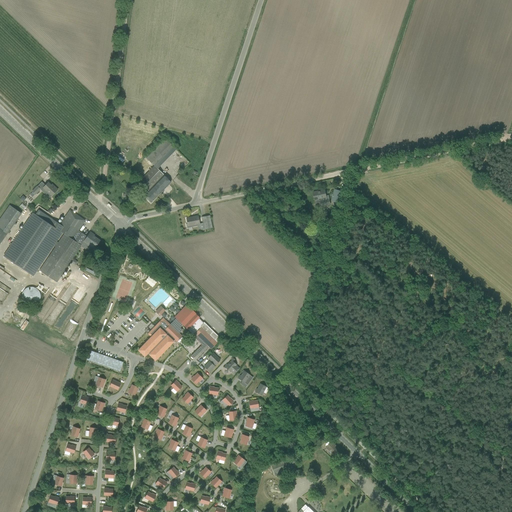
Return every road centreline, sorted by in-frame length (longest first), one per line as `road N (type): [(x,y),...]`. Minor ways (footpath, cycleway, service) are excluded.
road 1 (tertiary): [(422,511),(120,226)]
road 2 (track): [(196,204),(511,137)]
road 3 (unclassified): [(24,511),(120,226)]
road 4 (unclassified): [(120,226),(196,204),(263,0)]
road 5 (track): [(100,196),(125,0)]
road 6 (tertiary): [(120,226),(0,110)]
